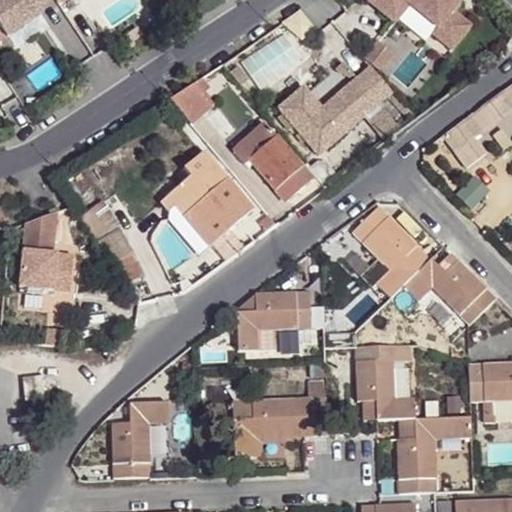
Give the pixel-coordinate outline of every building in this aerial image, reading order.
[(0,0),(0,26),(8,38),(43,15),(39,10),(52,0),(0,0)] [(367,0),(365,4),(393,25),(407,7),(435,29),(431,35),(450,50),(455,44),(469,26),(450,12),(458,2),(454,0),(367,0)] [(228,59),(219,65),(221,67),(222,66),(227,72),(233,66),(228,59)] [(343,63),(336,70),(346,82),(354,75),(343,63)] [(233,66),(227,72),(230,75),(237,84),(246,77),(235,64),(233,66)] [(392,93),(371,68),(357,80),(361,86),(350,95),(345,90),(322,110),(304,88),(279,109),(318,155),(392,93)] [(211,69),(180,91),(183,93),(216,75),(211,69)] [(511,76),(496,88),(510,107),(511,105),(511,76)] [(357,80),(345,90),(350,95),(361,86),(357,80)] [(496,88),(439,133),(453,151),(510,107),(496,88)] [(186,120),(192,128),(205,117),(183,93),(170,101),(186,120)] [(166,114),(162,106),(148,115),(152,122),(166,114)] [(293,214),(321,193),(272,139),(240,165),(252,178),(256,175),(293,214)] [(179,213),(188,226),(211,251),(245,221),(249,227),(257,220),(203,156),(182,173),(191,185),(163,209),(171,219),(179,213)] [(115,192),(96,207),(114,230),(133,216),(115,192)] [(404,257),(415,245),(418,242),(413,238),(379,206),(353,233),(381,260),(390,269),(376,284),(388,296),(389,297),(401,285),(417,268),(404,257)] [(96,207),(80,220),(113,264),(124,280),(140,303),(160,300),(164,300),(130,251),(114,230),(96,207)] [(57,213),(26,224),(19,288),(70,293),(73,256),(53,254),(57,213)] [(181,231),(188,226),(179,213),(171,219),(181,231)] [(267,234),(277,227),(269,219),(261,225),(267,234)] [(428,257),(415,245),(404,257),(417,268),(422,264),(428,257)] [(182,285),(188,292),(239,254),(233,247),(222,255),(182,285)] [(435,250),(429,257),(443,271),(449,265),(435,250)] [(422,264),(417,268),(401,285),(413,299),(428,285),(468,325),(474,320),(496,300),(455,258),(452,261),(449,265),(443,271),(429,257),(428,257),(422,264)] [(390,269),(381,260),(364,279),(384,300),(388,296),(376,284),(390,269)] [(315,332),(314,327),(314,295),(258,298),(258,314),(238,316),(240,354),(261,353),(261,335),(308,331),(315,332)] [(321,328),(314,327),(315,332),(308,331),(309,349),(322,348),(321,328)] [(355,343),(358,397),(376,398),(376,417),(398,417),(416,416),(417,395),(394,396),(393,343),(355,343)] [(511,362),(491,363),(469,364),(470,401),(483,399),(484,421),(511,419),(511,362)] [(311,400),(328,399),(327,378),(311,380),(311,400)] [(45,400),(44,379),(22,380),(23,401),(45,400)] [(446,413),(463,412),(463,396),(445,396),(446,413)] [(376,398),(358,397),(359,418),(376,417),(376,398)] [(252,420),(231,421),(233,462),(255,462),(254,441),(306,439),(307,434),(330,432),(328,399),(311,400),(252,403),(252,420)] [(150,478),(148,425),(168,424),(166,403),(130,404),(130,426),(110,427),(112,481),(150,478)] [(232,405),(231,421),(252,420),(252,403),(232,405)] [(469,411),(463,412),(446,413),(416,416),(417,435),(397,437),(399,491),(436,488),(433,435),(472,434),(471,418),(471,410),(469,411)] [(398,417),(397,437),(417,435),(416,416),(398,417)] [(436,511),(452,511),(452,499),(436,499),(436,511)] [(511,511),(511,499),(498,500),(459,503),(459,511),(511,511)]
